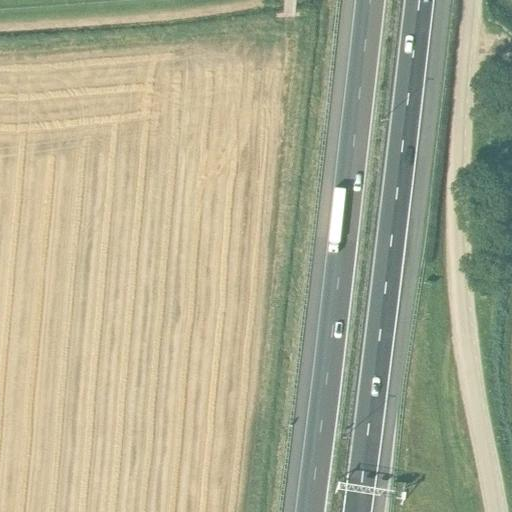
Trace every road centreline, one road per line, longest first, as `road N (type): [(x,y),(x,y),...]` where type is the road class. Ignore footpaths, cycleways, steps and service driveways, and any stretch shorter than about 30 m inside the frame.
road 1 (unclassified): [(490,511),(460,384),(459,282),(490,0)]
road 2 (motorway): [(372,0),(309,511)]
road 3 (motorway): [(358,511),(419,0)]
